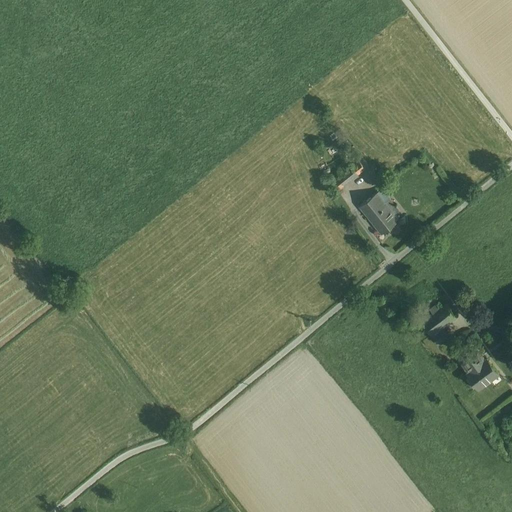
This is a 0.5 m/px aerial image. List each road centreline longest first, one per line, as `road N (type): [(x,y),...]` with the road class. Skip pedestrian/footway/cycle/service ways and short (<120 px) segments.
road 1 (unclassified): [(511,167),(182,435),(123,456),(56,511)]
road 2 (unclassified): [(405,0),(511,136)]
